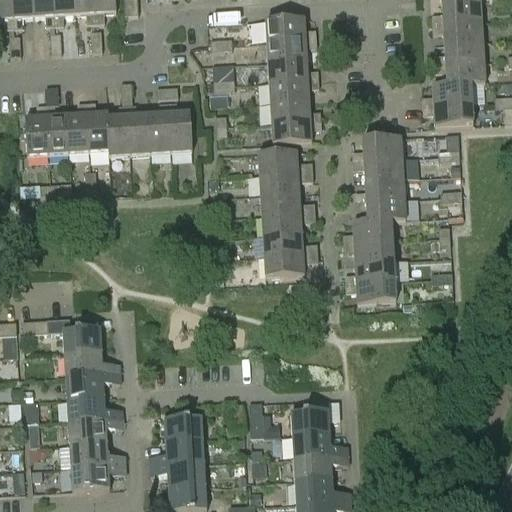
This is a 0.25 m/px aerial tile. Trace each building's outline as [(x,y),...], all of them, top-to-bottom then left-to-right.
[(11,0),(0,0),(0,25),(5,25),(5,36),(14,36),(11,0)] [(11,0),(14,36),(23,35),(22,24),(34,23),(32,0),(11,0)] [(32,0),(34,23),(46,23),(46,34),(55,33),(52,0),(32,0)] [(52,0),(55,33),(64,33),(63,22),(74,21),(73,0),(52,0)] [(73,0),(74,21),(86,20),(87,31),(95,31),(93,0),(73,0)] [(93,0),(95,31),(105,30),(104,19),(116,19),(114,0),(93,0)] [(127,0),(123,0),(124,22),(138,21),(136,0),(127,0)] [(479,8),(478,0),(440,0),(441,10),(479,8)] [(479,8),(441,10),(442,22),(431,23),(431,31),(480,28),(479,8)] [(305,38),(304,25),(265,27),(266,49),(316,46),(315,37),(305,38)] [(481,48),(480,28),(431,31),(432,40),(443,39),(444,51),(481,48)] [(90,38),(91,48),(101,47),(101,37),(90,38)] [(49,40),(50,50),(61,50),(60,39),(49,40)] [(9,43),(9,53),(20,52),(19,42),(9,43)] [(221,46),(222,56),(232,56),(231,45),(221,46)] [(222,56),(221,46),(210,46),(211,57),(222,56)] [(316,55),(316,46),(266,49),(268,69),(306,67),(306,55),(316,55)] [(102,58),(101,47),(91,48),(91,59),(102,58)] [(481,48),(444,51),(445,63),(433,64),(434,72),(483,69),(481,48)] [(61,60),(61,50),(50,50),(51,61),(61,60)] [(20,63),(20,52),(9,53),(10,63),(20,63)] [(306,88),(318,86),(318,78),(307,78),(306,67),(268,69),(269,90),(306,88)] [(484,90),(483,69),(434,72),(434,81),(446,81),(446,91),(446,92),(470,91),(484,90)] [(224,97),(223,86),(213,87),(213,98),(224,97)] [(234,86),(223,86),(224,97),(234,96),(234,86)] [(319,96),(318,86),(306,88),(269,90),(270,110),(309,108),(308,96),(319,96)] [(131,100),(131,89),(120,90),(121,100),(131,100)] [(471,110),(470,91),(446,92),(446,91),(431,92),(432,104),(421,105),(422,113),(471,110)] [(166,94),(167,105),(178,104),(177,93),(166,94)] [(157,106),(167,105),(166,94),(156,95),(157,106)] [(132,110),(131,100),(121,100),(122,111),(132,110)] [(226,100),(209,101),(209,111),(226,110),(226,100)] [(504,113),(511,112),(511,102),(503,103),(504,113)] [(503,113),(504,113),(503,103),(494,103),(494,114),(503,113)] [(271,131),(321,127),(320,118),(309,119),(309,108),(270,110),(271,131)] [(167,110),(170,159),(191,158),(189,120),(177,120),(176,109),(167,110)] [(77,121),(66,122),(68,160),(89,159),(86,110),(77,111),(77,121)] [(108,157),(106,124),(106,120),(95,120),(95,110),(86,110),(89,159),(108,158),(108,157)] [(149,160),(170,159),(167,110),(159,111),(159,121),(147,122),(149,160)] [(433,122),(434,134),(472,131),(471,110),(422,113),(422,122),(433,122)] [(25,124),(27,162),(27,163),(48,161),(45,112),(37,113),(37,124),(25,124)] [(48,161),(68,160),(66,122),(55,122),(54,112),(45,112),(48,161)] [(108,163),(128,162),(125,112),(118,113),(118,124),(106,124),(108,157),(108,158),(108,163)] [(128,162),(149,160),(147,122),(136,123),(135,112),(125,112),(128,162)] [(511,112),(504,113),(503,113),(504,130),(511,129),(511,112)] [(215,123),(216,134),(226,133),(226,122),(215,123)] [(321,136),(321,127),(271,131),(273,152),(311,149),(310,137),(321,136)] [(227,143),(226,133),(216,134),(216,144),(227,143)] [(401,145),(361,147),(362,159),(352,159),(353,169),(402,166),(401,145)] [(459,156),(448,157),(449,167),(459,167),(459,156)] [(449,167),(448,157),(438,157),(438,168),(449,167)] [(258,160),(259,181),(313,178),(312,167),(297,168),(296,158),(258,160)] [(403,186),(402,166),(353,169),(353,177),(363,177),(364,188),(403,186)] [(458,172),(450,172),(450,181),(459,181),(458,172)] [(85,189),(96,188),(95,178),(85,178),(85,189)] [(259,181),(260,201),(299,199),(298,187),(313,186),(313,178),(259,181)] [(364,200),(354,200),(355,209),(404,206),(403,186),(364,188),(364,200)] [(86,199),(96,199),(96,188),(85,189),(86,199)] [(50,201),(61,201),(60,190),(50,191),(50,201)] [(40,202),(50,201),(50,191),(39,191),(40,202)] [(451,197),(440,198),(441,209),(451,208),(451,197)] [(461,197),(451,197),(451,208),(462,208),(461,197)] [(260,201),(261,222),(315,219),(315,209),(300,209),(299,199),(260,201)] [(404,206),(355,209),(355,218),(365,217),(366,227),(366,228),(391,227),(391,228),(405,228),(405,227),(418,226),(417,207),(404,207),(404,206)] [(261,222),(263,242),(301,240),(300,229),(316,228),(315,219),(261,222)] [(366,227),(356,228),(353,228),(353,241),(342,241),(343,250),(392,247),(391,228),(391,227),(366,228),(366,227)] [(439,244),(449,244),(449,233),(438,234),(439,244)] [(263,242),(264,262),(317,259),(316,250),(302,250),(301,240),(263,242)] [(449,254),(449,244),(439,244),(439,255),(449,254)] [(221,245),(212,245),(212,254),(221,253),(221,245)] [(393,267),(392,247),(343,250),(343,259),(354,259),(355,270),(393,267)] [(317,268),(317,259),(264,262),(265,284),(303,281),(303,269),(317,268)] [(345,282),(345,291),(395,288),(393,267),(355,270),(356,282),(345,282)] [(442,290),(452,290),(451,279),(441,280),(442,290)] [(214,287),(214,291),(223,290),(222,280),(213,280),(214,287)] [(431,291),(442,290),(441,280),(430,280),(431,291)] [(396,309),(395,288),(345,291),(346,299),(357,299),(357,311),(396,309)] [(69,325),(21,328),(22,341),(62,339),(62,337),(70,336),(69,325)] [(16,328),(0,329),(0,342),(17,341),(16,328)] [(63,360),(101,358),(100,334),(70,336),(62,337),(62,339),(63,360)] [(65,383),(120,380),(119,371),(102,372),(101,358),(63,360),(65,383)] [(120,380),(65,383),(66,406),(104,404),(103,390),(120,389),(120,380)] [(11,394),(12,407),(23,407),(22,393),(11,394)] [(24,406),(32,406),(32,397),(23,397),(24,406)] [(67,429),(122,426),(122,416),(104,417),(104,404),(66,406),(67,429)] [(301,418),(312,417),(311,408),(301,408),(301,418)] [(24,418),(38,417),(38,409),(24,410),(24,418)] [(263,443),(261,409),(248,410),(250,444),(263,443)] [(244,435),(242,410),(229,411),(230,436),(244,435)] [(291,442),(328,440),(327,416),(312,417),(301,418),(290,418),(291,442)] [(165,449),(202,447),(201,423),(164,425),(165,449)] [(69,452),(106,450),(106,436),(123,435),(122,426),(67,429),(69,452)] [(293,465),(347,462),(347,452),(329,453),(328,440),(291,442),(293,465)] [(166,463),(154,463),(149,464),(149,473),(204,470),(202,447),(165,449),(166,463)] [(70,474),(125,471),(124,461),(107,462),(106,450),(69,452),(70,474)] [(48,459),(48,453),(37,454),(38,464),(44,464),(48,459)] [(251,458),(251,468),(260,467),(260,458),(251,458)] [(294,488),(331,485),(331,472),(348,471),(347,462),(293,465),(294,488)] [(252,481),(266,480),(265,467),(260,467),(251,468),(252,481)] [(204,470),(149,473),(150,483),(167,482),(167,494),(205,492),(204,470)] [(108,482),(121,481),(125,481),(125,471),(70,474),(71,498),(109,496),(108,482)] [(43,486),(43,476),(31,477),(31,487),(43,486)] [(11,478),(12,491),(23,491),(22,477),(11,478)] [(237,491),(246,491),(246,482),(237,482),(237,491)] [(295,511),(350,507),(350,498),(332,499),(331,485),(294,488),(295,511)] [(206,511),(205,492),(167,494),(168,511),(206,511)] [(260,499),(249,499),(249,510),(260,510),(260,499)]
